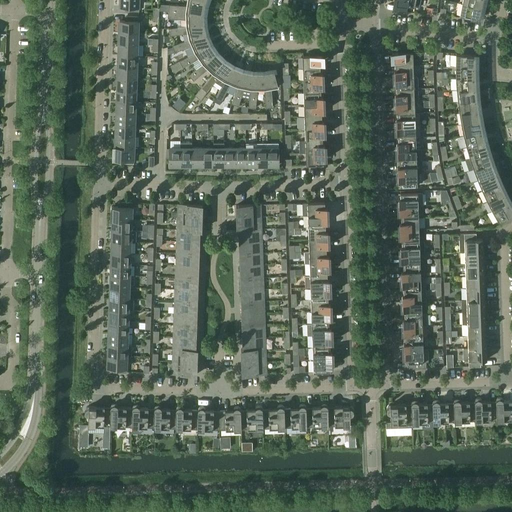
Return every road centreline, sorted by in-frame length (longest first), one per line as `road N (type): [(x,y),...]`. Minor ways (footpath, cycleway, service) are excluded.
road 1 (residential): [(220,390),(94,388),(100,183)]
road 2 (residential): [(7,272),(15,10)]
road 3 (residential): [(344,184),(352,383)]
road 4 (residential): [(385,381),(378,183)]
road 5 (residential): [(100,183),(106,0)]
road 6 (residential): [(511,225),(502,237),(507,382)]
road 7 (residential): [(219,188),(211,275),(228,311),(219,342)]
road 8 (residential): [(378,183),(372,26)]
road 9 (residential): [(339,46),(344,184)]
road 10 (residential): [(352,383),(220,390)]
road 11 (residential): [(219,188),(344,184)]
road 12 (residential): [(494,37),(372,26)]
road 13 (residential): [(385,381),(507,382)]
